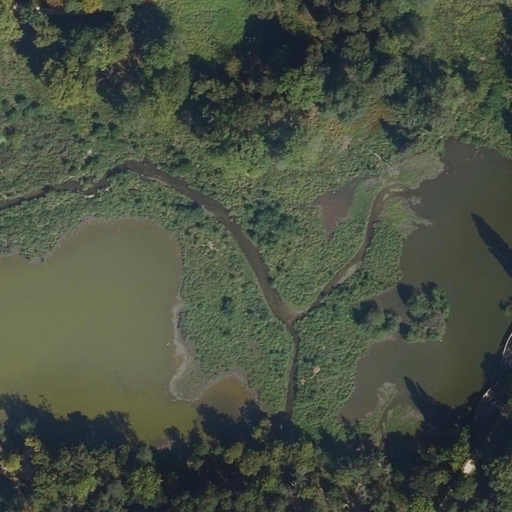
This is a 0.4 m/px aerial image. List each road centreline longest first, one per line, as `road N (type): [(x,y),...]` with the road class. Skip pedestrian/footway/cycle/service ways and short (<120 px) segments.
road 1 (track): [(0,4),(54,10),(145,0)]
road 2 (track): [(511,408),(439,511)]
